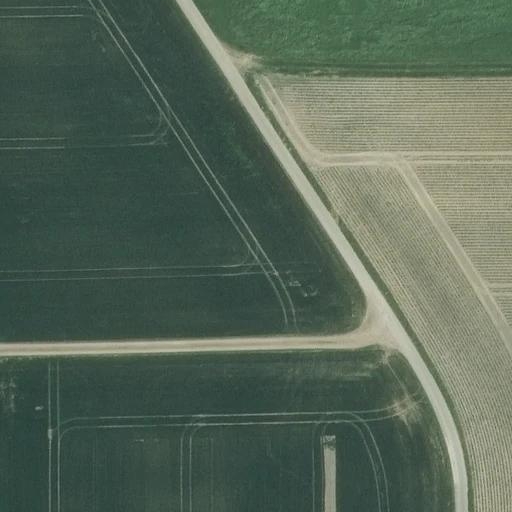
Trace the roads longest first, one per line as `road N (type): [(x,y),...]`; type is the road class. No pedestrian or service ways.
road 1 (track): [(465,511),(463,454),(425,364),(193,0)]
road 2 (track): [(0,355),(366,343),(393,319)]
